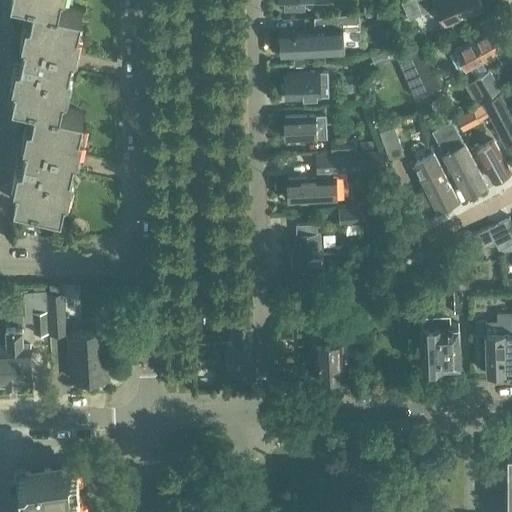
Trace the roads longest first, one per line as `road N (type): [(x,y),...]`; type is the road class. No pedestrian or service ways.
road 1 (residential): [(254,0),(262,310)]
road 2 (residential): [(262,310),(326,296),(511,199)]
road 3 (residential): [(145,0),(152,266)]
road 4 (tertiary): [(261,415),(511,406)]
road 5 (residential): [(152,266),(0,262)]
road 6 (residential): [(152,266),(151,418)]
road 7 (tertiary): [(0,421),(151,418)]
